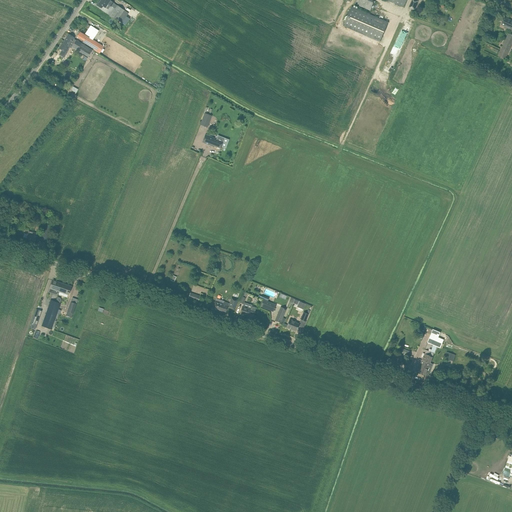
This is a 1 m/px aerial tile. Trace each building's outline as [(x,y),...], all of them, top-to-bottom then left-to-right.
[(356,0),(355,4),(370,11),(374,1),(371,0),(356,0)] [(411,0),(409,8),(414,10),(417,1),(415,0),(411,0)] [(124,10),(117,6),(109,16),(116,21),(124,10)] [(343,26),(380,42),(388,22),(351,6),(343,26)] [(511,31),(511,21),(504,18),(501,24),(504,26),(503,28),(511,31)] [(95,29),(92,27),(87,35),(90,37),(95,29)] [(99,54),(104,46),(80,32),(77,36),(84,40),(83,41),(95,48),(94,50),(99,54)] [(505,59),(511,44),(511,34),(508,33),(498,56),(505,59)] [(74,39),(74,38),(68,34),(64,41),(72,46),(76,40),(74,39)] [(88,59),(87,58),(92,50),(76,40),(72,46),(64,41),(62,45),(61,44),(59,49),(63,51),(62,52),(66,54),(70,48),(71,48),(72,47),(85,55),(84,56),(82,55),(80,58),(83,60),(81,62),(84,64),(88,59)] [(204,113),(200,124),(207,127),(211,116),(204,113)] [(204,138),(202,142),(203,142),(212,146),(221,149),(222,146),(225,138),(218,135),(217,139),(205,135),(204,138)] [(54,227),(45,224),(39,241),(48,244),(54,227)] [(28,235),(24,233),(23,237),(26,238),(25,241),(34,244),(36,239),(37,240),(39,234),(29,231),(28,235)] [(50,288),(59,292),(62,283),(53,280),(50,288)] [(62,283),(59,292),(68,295),(71,287),(62,283)] [(57,296),(52,295),(42,326),(52,330),(61,303),(60,303),(61,300),(60,298),(57,297),(57,296)] [(229,304),(224,302),(223,305),(214,302),(212,308),(225,313),(227,306),(228,307),(234,310),(238,300),(231,298),(229,304)] [(275,305),(263,300),(260,306),(273,311),(275,305)] [(299,301),(297,307),(303,310),(305,304),(299,301)] [(65,316),(71,318),(76,304),(70,302),(65,316)] [(251,309),(242,306),(239,314),(248,317),(249,314),(254,315),(256,308),(252,306),(251,309)] [(286,310),(280,307),(275,321),(280,323),(286,310)] [(36,309),(31,323),(37,325),(42,311),(36,309)] [(287,328),(296,332),(299,324),(295,323),(296,321),(290,319),(287,328)] [(433,330),(427,343),(433,345),(437,346),(440,348),(443,340),(438,338),(440,333),(433,329),(433,330)] [(410,351),(400,347),(398,352),(408,355),(410,351)] [(430,363),(434,353),(430,352),(426,350),(422,360),(430,363)] [(447,354),(445,358),(453,361),(455,355),(446,352),(445,354),(447,354)] [(409,360),(395,354),(393,359),(407,365),(409,360)] [(417,372),(425,376),(426,375),(428,376),(430,370),(433,364),(430,363),(422,360),(419,368),(418,372),(417,372)] [(488,474),(486,481),(500,484),(502,478),(488,474)]
